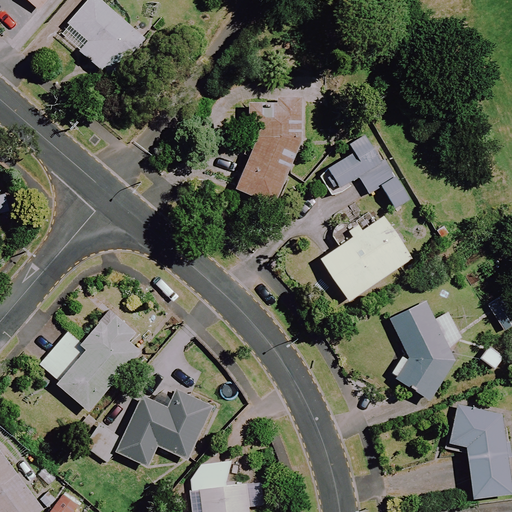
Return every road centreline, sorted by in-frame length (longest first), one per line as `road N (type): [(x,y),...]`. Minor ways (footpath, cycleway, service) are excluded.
road 1 (residential): [(340,511),(317,423),(268,340),(108,194)]
road 2 (residential): [(108,194),(0,321)]
road 3 (residential): [(108,194),(0,99)]
